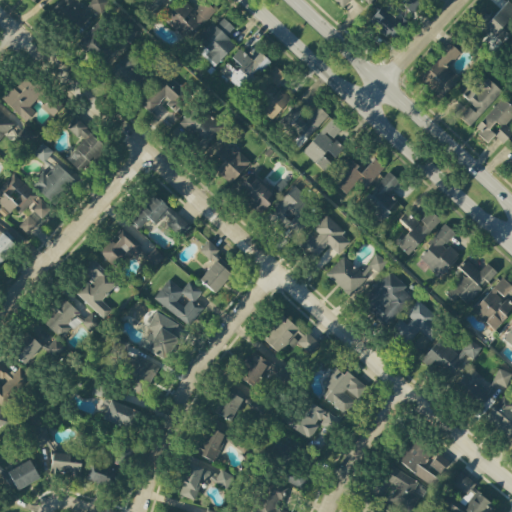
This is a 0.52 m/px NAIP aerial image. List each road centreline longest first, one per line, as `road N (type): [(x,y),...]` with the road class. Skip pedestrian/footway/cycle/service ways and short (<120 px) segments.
road 1 (residential): [(511,482),(0,17)]
road 2 (secondary): [(245,0),(511,246)]
road 3 (secondary): [(511,208),(289,0)]
road 4 (residential): [(277,271),(196,376),(138,511)]
road 5 (residential): [(148,148),(0,311)]
road 6 (residential): [(457,0),(358,106)]
road 7 (residential): [(406,389),(329,511)]
